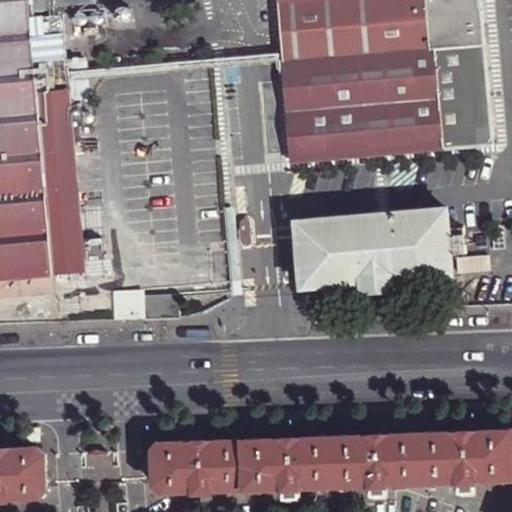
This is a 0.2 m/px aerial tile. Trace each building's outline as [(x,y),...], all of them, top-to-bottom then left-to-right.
[(34,52),(31,11),(30,3),(73,0),(0,0),(0,270),(57,266),(85,262),(72,87),(69,59),(67,50),(34,52)] [(280,0),(294,152),(492,134),(480,0),(280,0)] [(64,8),(31,11),(34,52),(67,50),(64,8)] [(84,57),(69,59),(72,87),(87,86),(84,57)] [(299,213),(305,278),(363,272),(363,283),(395,278),(394,269),(452,264),(451,244),(466,242),(464,217),(449,218),(447,199),(299,213)] [(458,248),(460,263),(487,260),(486,246),(458,248)] [(57,266),(0,270),(0,290),(59,285),(57,266)] [(113,320),(180,317),(178,294),(145,295),(142,291),(113,291),(113,320)] [(511,511),(511,430),(186,443),(160,443),(155,449),(154,451),(154,454),(155,484),(162,491),(194,490),(197,492),(208,492),(210,489),(283,486),(286,489),(297,488),(299,485),(370,483),(373,485),(384,485),(386,482),(458,479),(461,482),(472,482),(475,479),(511,477),(511,511)] [(0,511),(0,499),(7,499),(9,497),(42,495),(47,489),(45,458),(45,455),(45,453),(39,447),(13,448),(0,448),(0,511)]
